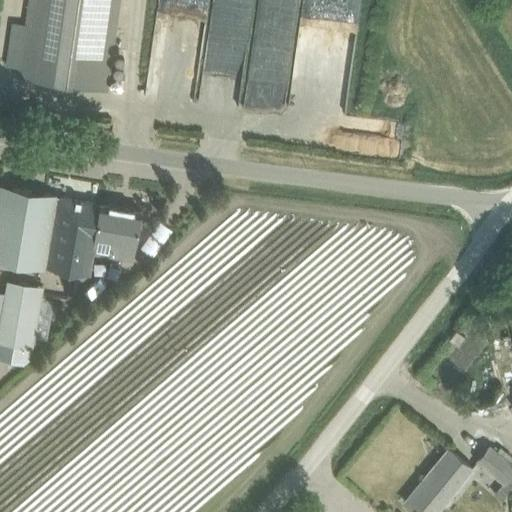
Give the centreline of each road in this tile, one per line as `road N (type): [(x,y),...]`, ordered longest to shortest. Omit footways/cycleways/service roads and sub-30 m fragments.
road 1 (unclassified): [(502,211),(452,197),(0,135)]
road 2 (unclassified): [(269,511),(502,211)]
